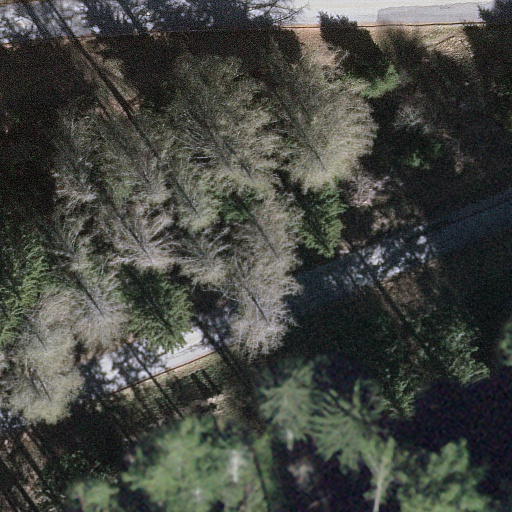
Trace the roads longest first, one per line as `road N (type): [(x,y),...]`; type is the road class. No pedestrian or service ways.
road 1 (unclassified): [(0,415),(511,207)]
road 2 (unclassified): [(511,0),(219,8),(0,26)]
